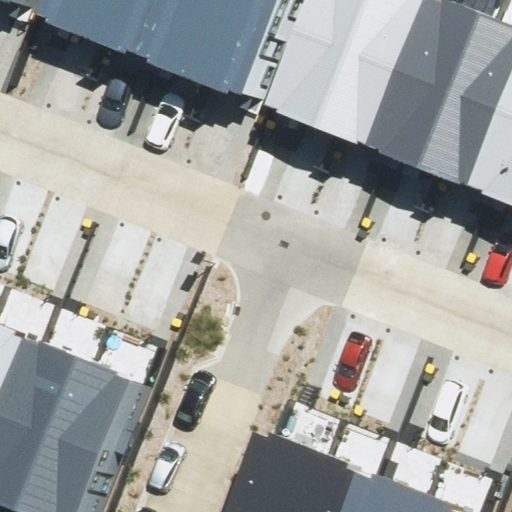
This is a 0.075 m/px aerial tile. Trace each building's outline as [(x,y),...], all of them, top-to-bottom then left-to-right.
[(59,0),(54,14),(108,35),(122,0),(59,0)] [(122,0),(108,35),(163,57),(185,0),(122,0)] [(185,0),(163,57),(217,79),(248,0),(185,0)] [(248,0),(217,79),(272,100),(311,0),(248,0)] [(340,0),(300,98),(350,118),(398,0),(340,0)] [(398,0),(350,118),(400,138),(456,0),(398,0)] [(468,0),(456,0),(400,138),(450,159),(508,16),(468,0)] [(511,17),(508,16),(450,159),(500,179),(511,148),(511,17)] [(511,148),(500,179),(511,183),(511,148)] [(0,320),(0,455),(49,341),(0,320)] [(49,341),(0,455),(0,488),(38,505),(99,362),(49,341)] [(99,362),(38,505),(56,511),(94,511),(149,383),(99,362)] [(284,427),(251,511),(311,511),(336,447),(284,427)] [(336,447),(311,511),(370,511),(388,466),(336,447)] [(388,466),(370,511),(429,511),(439,486),(388,466)] [(439,486),(429,511),(488,511),(491,505),(439,486)]
